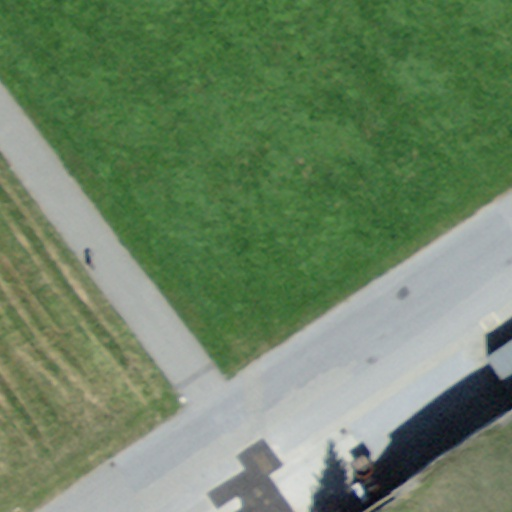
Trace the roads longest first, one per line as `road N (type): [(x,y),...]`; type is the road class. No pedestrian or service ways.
road 1 (unclassified): [(511,264),(142,511)]
road 2 (track): [(243,444),(0,119)]
